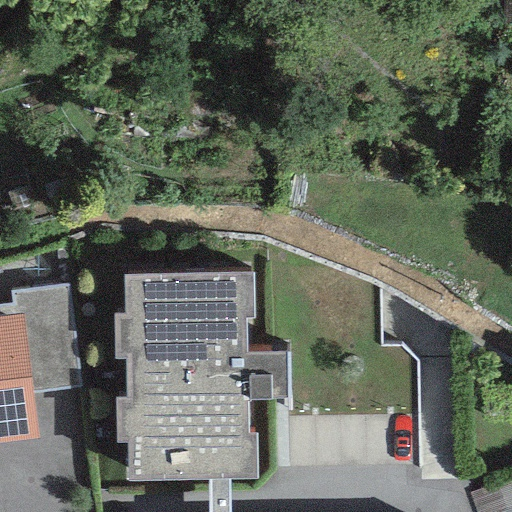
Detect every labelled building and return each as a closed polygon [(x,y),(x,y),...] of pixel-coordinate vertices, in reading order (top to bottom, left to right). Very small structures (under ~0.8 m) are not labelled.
[(511,0),(503,0),(503,23),(511,23),(511,0)] [(253,273),(122,275),(123,313),(113,313),(114,359),(125,359),(126,398),(114,398),(115,442),(126,442),(127,482),(209,480),(228,480),(257,480),(256,434),(248,434),(247,398),(286,398),(285,354),(245,354),(245,319),(254,319),(253,273)] [(12,305),(0,306),(0,317),(22,315),(32,393),(80,387),(67,285),(11,292),(12,305)] [(0,443),(37,439),(32,393),(22,315),(0,317),(0,443)] [(228,511),(228,480),(209,480),(209,511),(228,511)]
